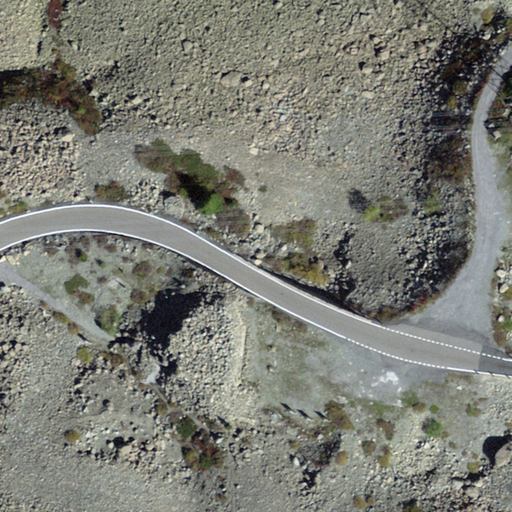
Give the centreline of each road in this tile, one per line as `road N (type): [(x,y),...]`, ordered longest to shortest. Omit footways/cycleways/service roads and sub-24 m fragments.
road 1 (secondary): [(0,237),(63,218),(132,223),(370,336),(511,368)]
road 2 (track): [(438,356),(482,263),(488,215),(480,127),(493,85),(511,59)]
